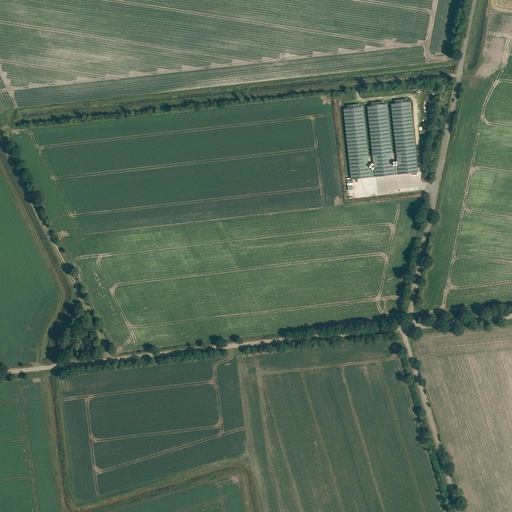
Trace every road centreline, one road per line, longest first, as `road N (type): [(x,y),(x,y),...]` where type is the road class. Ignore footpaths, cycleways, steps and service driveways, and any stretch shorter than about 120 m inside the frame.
road 1 (unclassified): [(0,371),(404,327)]
road 2 (unclassified): [(404,327),(474,0)]
road 3 (unclassified): [(459,511),(404,327)]
